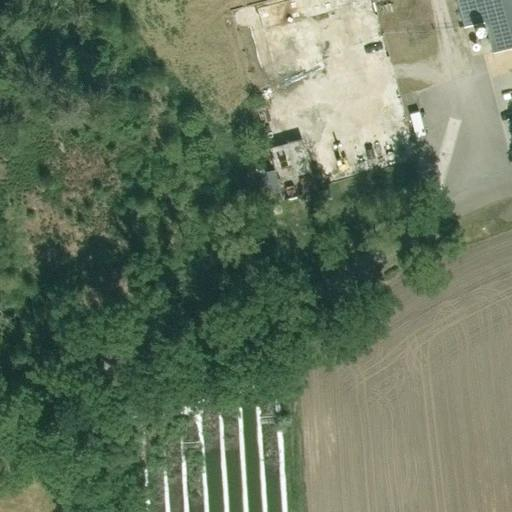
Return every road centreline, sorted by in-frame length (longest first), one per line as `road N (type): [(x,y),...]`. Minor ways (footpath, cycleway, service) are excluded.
road 1 (unclassified): [(0,370),(139,356),(220,336),(325,288),(438,217),(511,186)]
road 2 (track): [(93,363),(106,511)]
